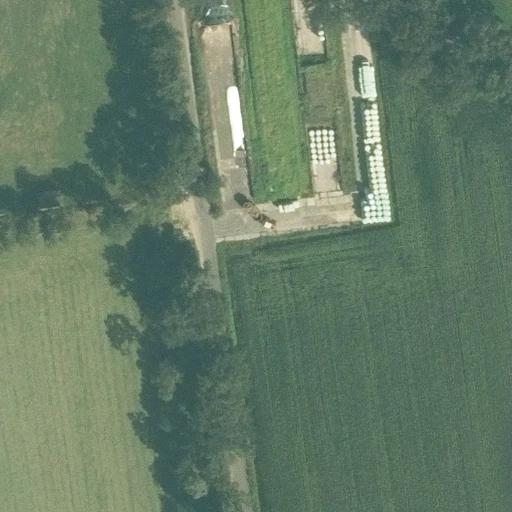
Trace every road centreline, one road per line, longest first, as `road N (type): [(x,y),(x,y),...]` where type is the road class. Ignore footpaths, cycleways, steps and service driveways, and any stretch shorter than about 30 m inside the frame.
road 1 (unclassified): [(250,511),(172,0)]
road 2 (unclassified): [(511,79),(396,0)]
